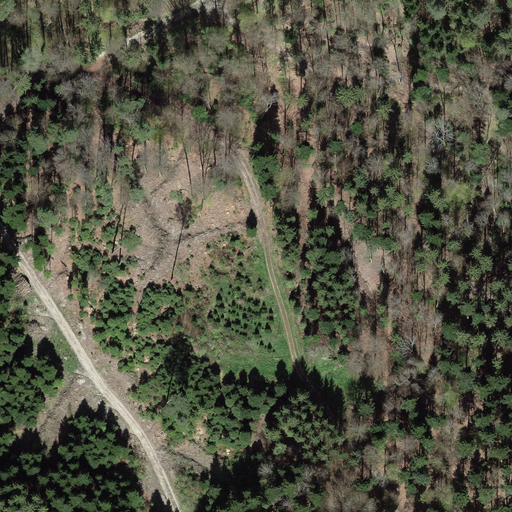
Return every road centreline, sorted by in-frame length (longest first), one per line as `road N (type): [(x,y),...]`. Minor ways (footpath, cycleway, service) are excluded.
road 1 (track): [(75,72),(163,101),(210,126),(232,149),(260,207),(305,385),(399,511)]
road 2 (track): [(176,511),(146,442),(0,224)]
road 3 (track): [(0,111),(43,77),(75,72),(214,0)]
